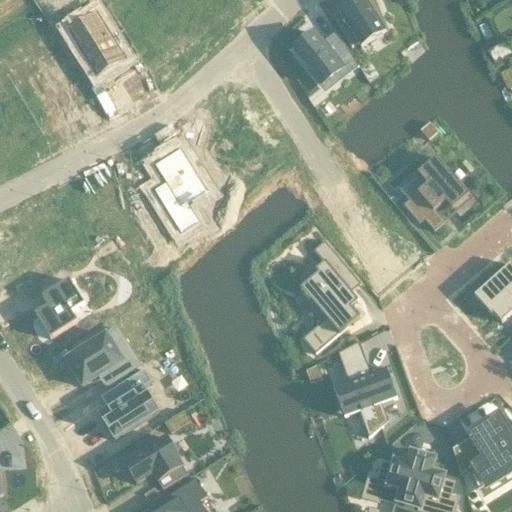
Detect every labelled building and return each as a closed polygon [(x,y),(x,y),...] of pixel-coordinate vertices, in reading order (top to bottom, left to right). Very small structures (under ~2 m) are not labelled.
[(351,0),(336,10),(346,25),(339,29),(351,50),(358,45),(360,48),(361,51),(363,50),(387,34),(385,29),(373,0),(351,0)] [(98,13),(67,32),(97,81),(99,80),(108,74),(128,62),(98,13)] [(314,37),(291,51),(316,90),(351,68),(338,41),(323,51),(314,37)] [(511,52),(507,43),(491,51),(496,61),(511,53),(511,52)] [(29,59),(11,70),(22,88),(29,84),(51,118),(68,108),(64,103),(76,96),(65,78),(77,70),(61,46),(32,64),(29,59)] [(17,88),(7,94),(12,102),(13,105),(18,102),(23,98),(17,88)] [(181,150),(154,167),(165,185),(163,187),(166,192),(157,198),(181,236),(200,224),(189,207),(209,195),(181,150)] [(407,201),(401,207),(411,219),(418,214),(435,234),(446,225),(431,207),(444,197),(452,207),(465,196),(435,159),(416,175),(419,179),(401,194),(407,201)] [(367,216),(341,238),(372,275),(396,255),(399,258),(413,247),(389,219),(378,229),(367,216)] [(12,235),(0,242),(0,260),(8,273),(13,269),(21,282),(25,280),(31,289),(59,271),(31,227),(14,238),(12,235)] [(318,275),(301,290),(327,321),(312,333),(324,347),(325,349),(367,313),(352,295),(333,272),(343,264),(325,243),(314,253),(324,265),(316,272),(318,275)] [(511,267),(511,266),(475,299),(492,318),(494,316),(502,325),(511,316),(511,267)] [(49,308),(35,316),(51,341),(78,324),(72,315),(85,307),(69,282),(43,299),(49,308)] [(117,330),(66,362),(83,389),(99,379),(108,373),(115,383),(140,367),(117,330)] [(349,384),(334,389),(342,411),(345,420),(360,414),(361,414),(370,437),(368,439),(369,440),(389,424),(382,406),(397,400),(389,377),(386,370),(371,376),(367,365),(345,373),(349,384)] [(108,410),(98,416),(114,443),(160,414),(144,389),(152,384),(144,372),(101,399),(108,410)] [(184,413),(165,426),(171,436),(191,423),(184,413)] [(479,434),(470,440),(484,462),(472,469),(476,475),(477,475),(486,490),(511,473),(511,438),(499,417),(484,426),(477,430),(479,434)] [(167,440),(125,466),(137,486),(153,476),(163,492),(188,476),(178,461),(179,460),(167,440)] [(371,476),(363,500),(379,505),(380,502),(398,507),(398,505),(419,511),(418,511),(455,511),(458,501),(450,499),(454,485),(443,482),(445,478),(431,474),(435,461),(428,459),(428,461),(418,458),(419,456),(412,454),(408,467),(395,463),(394,468),(383,465),(379,478),(371,476)] [(149,511),(204,511),(200,504),(207,499),(196,481),(149,511)]
